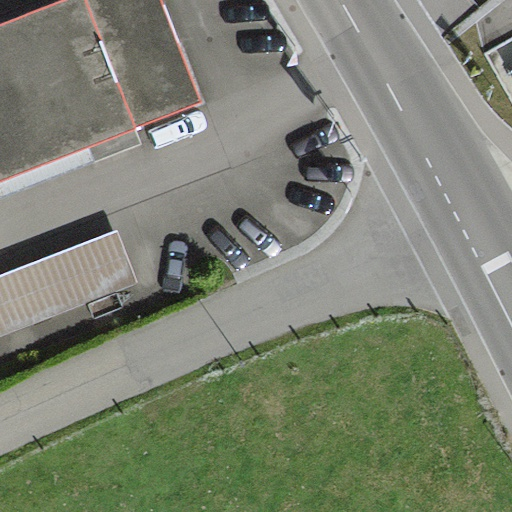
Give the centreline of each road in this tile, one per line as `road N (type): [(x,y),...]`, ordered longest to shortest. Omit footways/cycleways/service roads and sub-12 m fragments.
road 1 (residential): [(0,421),(468,211)]
road 2 (unknown): [(392,77),(0,243)]
road 3 (secondary): [(341,0),(468,211)]
